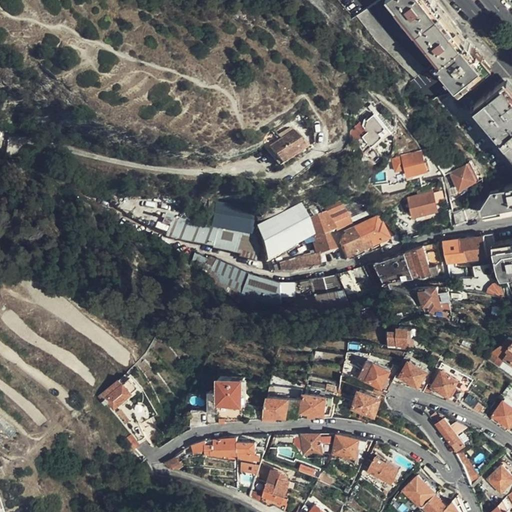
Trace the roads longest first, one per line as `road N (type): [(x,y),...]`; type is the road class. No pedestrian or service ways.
road 1 (residential): [(216,169),(149,167),(30,136),(20,154),(155,229),(281,277),(511,220)]
road 2 (residential): [(161,458),(211,432),(332,422),(431,456),(466,495)]
road 3 (residential): [(511,443),(472,413),(405,402),(408,413),(438,431),(466,495)]
